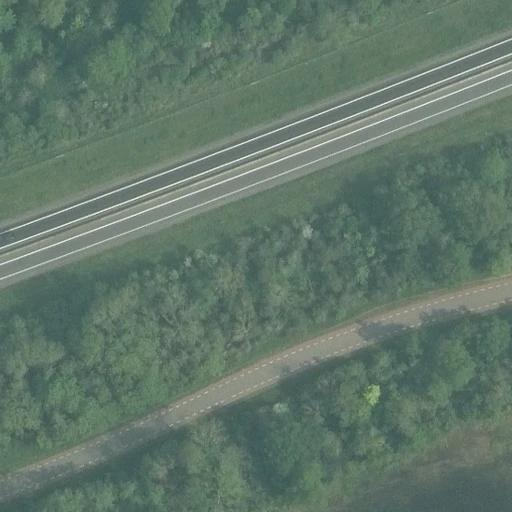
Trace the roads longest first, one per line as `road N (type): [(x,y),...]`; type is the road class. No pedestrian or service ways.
road 1 (unclassified): [(511,291),(292,362),(0,490)]
road 2 (trunk): [(511,46),(0,241)]
road 3 (trunk): [(0,273),(511,78)]
